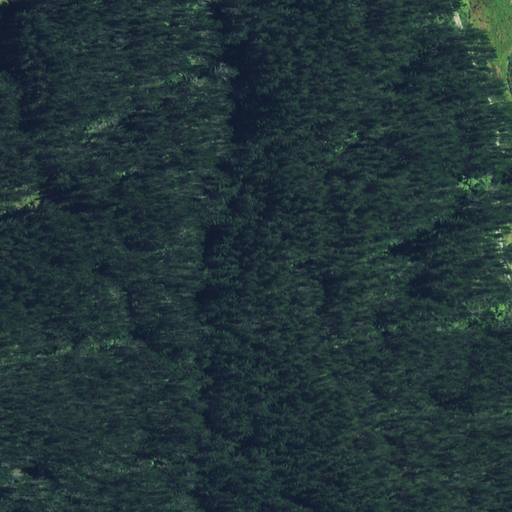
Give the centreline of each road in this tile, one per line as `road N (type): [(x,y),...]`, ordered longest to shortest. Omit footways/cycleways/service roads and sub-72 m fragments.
road 1 (unclassified): [(511,275),(501,249),(501,122),(466,0)]
road 2 (track): [(0,83),(39,185),(0,220)]
